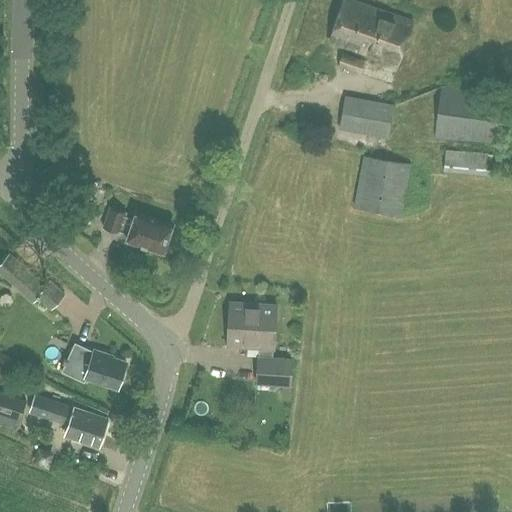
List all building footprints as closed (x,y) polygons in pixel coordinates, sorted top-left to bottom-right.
[(405,44),(413,21),(351,0),(344,0),(337,20),(405,44)] [(398,66),(405,44),(337,20),(329,42),(398,66)] [(360,74),(365,60),(342,53),(337,67),(360,74)] [(511,112),(511,96),(511,95),(441,86),(435,135),(504,145),(509,113),(511,112)] [(388,138),(393,107),(346,98),(340,130),(388,138)] [(495,177),(497,154),(446,150),(443,172),(495,177)] [(400,216),(409,164),(365,156),(355,207),(400,216)] [(88,209),(95,188),(86,185),(87,181),(70,174),(61,200),(77,206),(78,206),(88,209)] [(135,220),(125,216),(127,213),(111,207),(104,227),(120,232),(120,230),(130,234),(127,241),(145,248),(145,246),(164,253),(173,226),(137,213),(135,220)] [(46,286),(10,254),(0,264),(0,272),(33,301),(37,296),(51,308),(64,294),(65,293),(51,281),(46,286)] [(292,385),(291,385),(292,356),(273,355),(276,305),(230,303),(228,347),(263,349),(262,358),(258,358),(257,383),(281,385),(282,385),(282,393),(291,394),(292,385)] [(76,326),(68,339),(54,365),(66,373),(69,376),(73,378),(75,375),(86,378),(87,377),(119,388),(127,362),(113,358),(114,356),(95,350),(96,344),(76,326)] [(0,413),(20,421),(27,400),(0,390),(0,413)] [(29,411),(47,416),(70,424),(66,435),(99,446),(108,418),(52,399),(35,394),(29,411)] [(49,465),(52,453),(40,450),(37,462),(49,465)]
